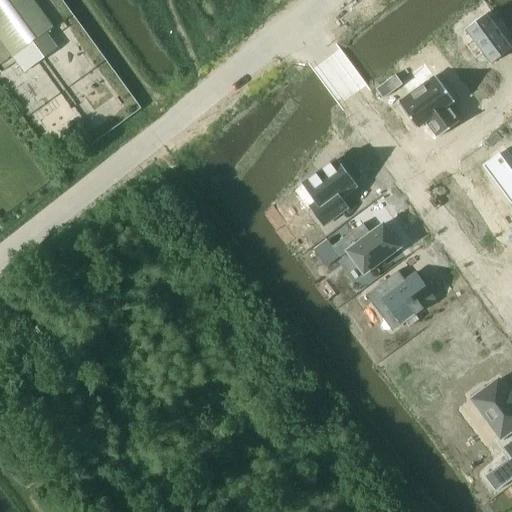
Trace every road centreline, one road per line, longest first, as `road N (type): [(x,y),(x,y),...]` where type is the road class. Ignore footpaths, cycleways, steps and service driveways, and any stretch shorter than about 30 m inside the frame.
road 1 (tertiary): [(0,262),(295,30)]
road 2 (residential): [(493,293),(295,30)]
